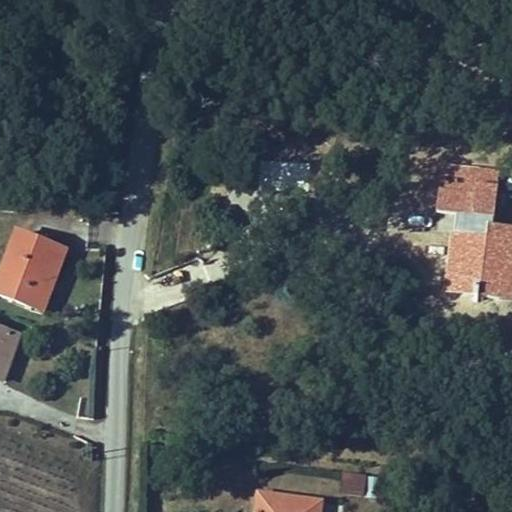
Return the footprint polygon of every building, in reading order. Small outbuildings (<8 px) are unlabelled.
[(254,183),(304,187),(306,162),(256,158),(254,183)] [(478,298),(511,301),(511,229),(493,227),(498,188),(478,186),(480,170),(442,166),(437,213),(458,216),(456,233),(433,231),(426,291),(445,294),(444,303),(473,306),(473,302),(477,303),(478,298)] [(478,186),(498,188),(499,173),(480,170),(478,186)] [(0,295),(42,312),(48,296),(36,292),(41,279),(53,283),(65,253),(16,234),(0,274),(0,295)] [(48,296),(53,283),(41,279),(36,292),(48,296)] [(17,337),(0,330),(0,381),(1,381),(17,337)] [(341,490),(362,493),(364,478),(343,475),(341,490)] [(377,500),(380,479),(367,477),(364,498),(377,500)] [(319,511),(320,503),(258,495),(255,511),(319,511)]
